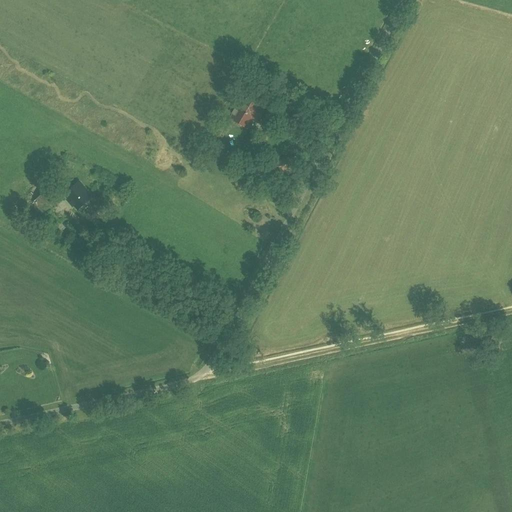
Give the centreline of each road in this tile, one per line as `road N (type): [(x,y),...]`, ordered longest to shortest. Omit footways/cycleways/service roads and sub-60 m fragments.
road 1 (unclassified): [(0,425),(202,374),(404,0)]
road 2 (track): [(202,374),(228,376),(511,314)]
